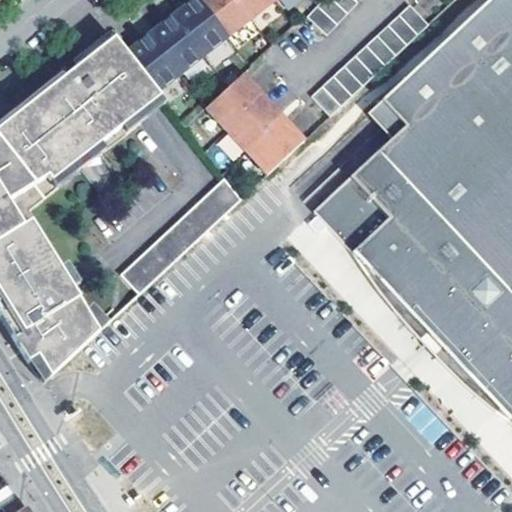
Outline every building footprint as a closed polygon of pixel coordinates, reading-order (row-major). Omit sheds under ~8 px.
[(191,0),(125,52),(158,94),(278,0),(191,0)] [(350,0),(323,0),(305,19),(325,39),(356,6),(350,0)] [(511,0),(494,0),(390,98),(412,121),(377,154),(316,212),(355,254),(374,281),(403,318),(421,338),(429,330),(448,350),(440,358),(455,374),(463,381),(483,400),(511,422),(511,0)] [(309,100),(328,120),(427,28),(409,8),(309,100)] [(119,43),(110,31),(73,60),(78,66),(82,72),(119,43)] [(125,52),(119,43),(82,72),(78,66),(68,74),(0,127),(0,319),(4,317),(9,326),(14,334),(10,337),(27,364),(36,357),(49,378),(98,333),(86,314),(72,291),(60,271),(31,224),(23,228),(8,203),(49,178),(52,183),(101,145),(122,129),(161,99),(158,94),(125,52)] [(0,127),(68,74),(63,68),(0,116),(0,127)] [(242,74),(205,108),(265,177),(302,143),(242,74)] [(377,110),(399,134),(412,121),(390,98),(377,110)] [(161,99),(122,129),(127,135),(166,105),(161,99)] [(219,143),(233,160),(242,152),(228,135),(219,143)] [(205,151),(220,168),(230,159),(215,143),(205,151)] [(52,183),(51,184),(56,190),(106,152),(101,145),(52,183)] [(119,275),(138,296),(239,202),(222,179),(119,275)] [(67,267),(60,271),(72,291),(79,287),(67,267)] [(4,317),(0,319),(10,337),(14,334),(9,326),(4,317)] [(448,350),(429,330),(421,338),(440,358),(448,350)] [(36,357),(27,364),(42,385),(49,378),(36,357)] [(0,510),(16,499),(8,487),(0,492),(0,510)] [(18,501),(4,511),(20,511),(23,510),(18,501)]
